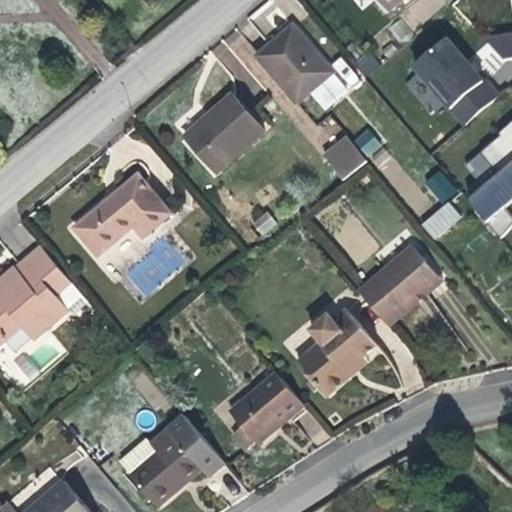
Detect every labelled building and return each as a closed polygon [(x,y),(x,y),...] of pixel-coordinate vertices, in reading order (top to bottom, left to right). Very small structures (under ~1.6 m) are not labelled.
[(401,0),(380,0),(390,10),(401,0)] [(344,91),(289,27),(256,56),(297,104),(309,94),(322,110),(344,91)] [(511,34),(497,38),(497,41),(487,43),(504,61),(511,59),(511,34)] [(483,81),(447,40),(415,67),(466,126),(500,97),(485,80),(483,81)] [(370,52),(359,62),(369,75),(381,65),(370,52)] [(189,145),(216,175),(263,133),(231,97),(205,119),(211,125),(189,145)] [(183,138),(189,145),(211,125),(205,119),(183,138)] [(511,121),(499,133),(501,135),(481,153),(499,174),(505,181),(488,194),(483,188),(468,201),(500,239),(511,226),(511,216),(505,208),(511,200),(511,121)] [(381,145),(368,131),(356,142),(368,156),(381,145)] [(346,183),(370,165),(347,138),(324,158),(346,183)] [(176,210),(143,173),(82,225),(104,252),(137,224),(147,234),(176,210)] [(457,192),(440,173),(427,184),(444,204),(457,192)] [(505,181),(499,174),(483,188),(488,194),(505,181)] [(435,242),(461,220),(447,205),(421,226),(435,242)] [(267,211),(251,222),(261,237),(277,226),(267,211)] [(72,285),(41,248),(3,280),(7,284),(0,290),(0,346),(22,328),(34,342),(57,322),(45,308),(72,285)] [(414,248),(359,294),(389,329),(418,306),(413,301),(440,280),(414,248)] [(413,301),(418,306),(444,285),(440,280),(413,301)] [(89,305),(72,285),(45,308),(57,322),(69,312),(74,318),(89,305)] [(365,356),(376,346),(344,307),(315,333),(324,344),(301,364),(329,398),(354,378),(347,371),(365,356)] [(365,356),(347,371),(354,378),(362,371),(371,363),(365,356)] [(282,429),(306,408),(280,379),(235,417),(246,431),(260,447),(282,429)] [(150,444),(146,439),(120,461),(130,474),(128,476),(155,506),(172,493),(170,490),(185,478),(187,480),(201,469),(207,476),(223,463),(184,416),(168,429),(150,444)] [(248,456),(260,447),(246,431),(235,440),(248,456)] [(91,511),(63,478),(21,511),(91,511)] [(185,478),(170,490),(172,493),(187,480),(185,478)]
